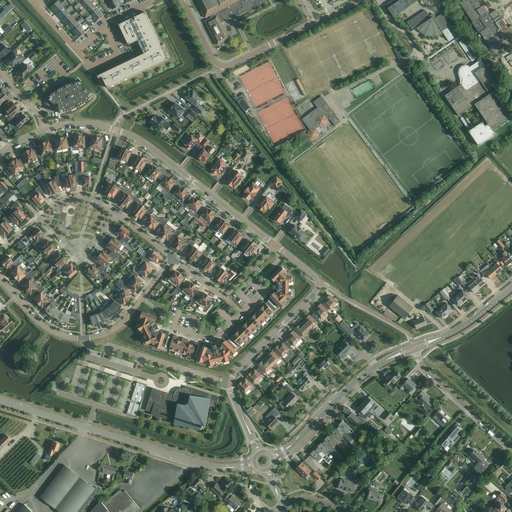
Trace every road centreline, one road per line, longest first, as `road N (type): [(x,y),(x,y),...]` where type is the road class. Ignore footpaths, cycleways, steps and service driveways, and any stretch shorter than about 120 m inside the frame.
road 1 (secondary): [(254,464),(206,465),(0,402)]
road 2 (residential): [(172,259),(127,317),(94,337),(41,325),(0,279)]
road 3 (residential): [(115,130),(147,145),(275,246)]
road 4 (residential): [(275,246),(317,288),(229,384)]
road 5 (residential): [(511,449),(425,369),(414,348)]
road 6 (secondary): [(273,457),(375,367)]
road 7 (residential): [(229,384),(105,345)]
